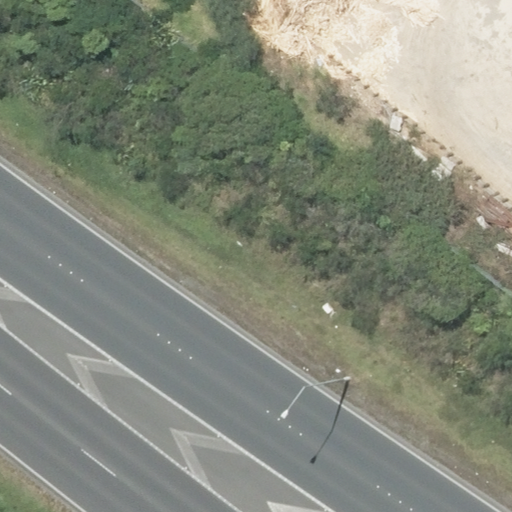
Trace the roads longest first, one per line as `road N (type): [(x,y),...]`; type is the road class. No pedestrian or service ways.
road 1 (trunk): [(0,219),(418,511)]
road 2 (motorway): [(0,376),(176,511)]
